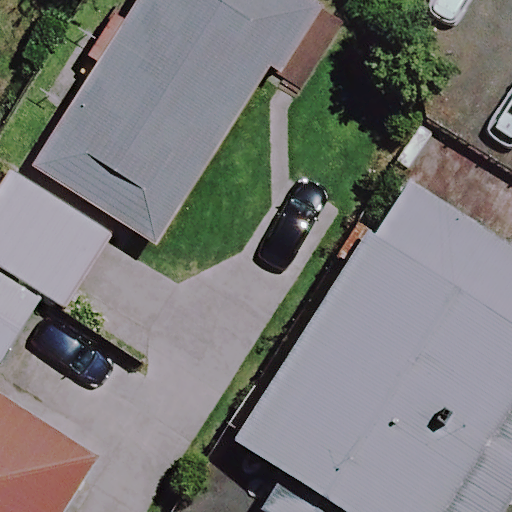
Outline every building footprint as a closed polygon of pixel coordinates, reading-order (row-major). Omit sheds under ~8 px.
[(312,16),(287,0),(149,0),(38,168),(159,248),(312,16)] [(0,195),(0,273),(61,316),(111,244),(13,176),(0,195)] [(511,257),(404,188),(239,447),(290,479),(269,511),(506,511),(511,504),(511,257)] [(61,316),(0,273),(0,382),(10,390),(61,316)] [(0,511),(69,511),(98,467),(0,403),(0,511)]
